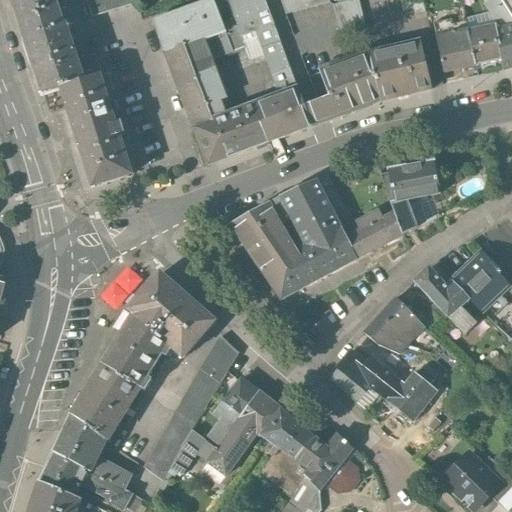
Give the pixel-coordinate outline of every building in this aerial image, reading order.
[(56,9),(52,0),(11,0),(25,40),(63,27),(63,28),(64,27),(70,26),(64,6),(56,9)] [(136,0),(86,0),(92,18),(137,4),(136,0)] [(204,46),(210,62),(243,50),(239,38),(227,7),(224,0),(212,0),(213,2),(152,24),(165,60),(204,46)] [(290,69),(263,0),(246,0),(227,7),(239,38),(254,32),(271,76),(290,69)] [(327,0),(280,0),(286,15),(329,4),(327,0)] [(357,0),(334,7),(342,40),(365,34),(357,0)] [(511,0),(498,0),(511,24),(511,0)] [(64,27),(63,28),(63,27),(25,40),(45,95),(60,90),(98,77),(101,76),(93,55),(82,59),(73,37),(68,39),(64,27)] [(494,28),(467,34),(475,68),(501,63),(495,34),(494,28)] [(511,30),(495,34),(501,63),(502,65),(504,70),(511,69),(511,30)] [(466,31),(435,38),(444,76),(475,68),(467,34),(466,31)] [(219,82),(210,62),(204,46),(165,60),(179,97),(199,90),(219,82)] [(421,46),(369,58),(384,105),(431,93),(421,46)] [(369,58),(321,75),(329,99),(304,108),(312,130),(384,105),(369,58)] [(290,69),(271,76),(278,96),(255,105),(270,146),(312,130),(304,108),(290,69)] [(131,177),(98,77),(60,90),(95,188),(131,177)] [(219,82),(199,90),(179,97),(193,134),(212,127),(207,113),(220,108),(228,105),(219,82)] [(255,105),(223,116),(220,108),(207,113),(212,127),(226,162),(270,146),(255,105)] [(212,127),(193,134),(207,169),(226,162),(212,127)] [(388,177),(382,178),(391,206),(395,216),(406,240),(419,233),(409,206),(441,199),(436,164),(387,172),(388,177)] [(332,213),(316,182),(281,200),(282,202),(293,224),(307,251),(342,233),(332,213)] [(293,224),(282,202),(270,209),(280,225),(283,230),(293,224)] [(270,209),(268,206),(231,228),(262,276),(299,256),(283,230),(280,225),(270,209)] [(343,207),(332,213),(342,233),(345,240),(357,234),(354,227),(343,207)] [(357,234),(345,240),(359,265),(406,240),(395,216),(382,223),(378,215),(354,227),(357,234)] [(299,256),(262,276),(281,309),(359,265),(345,240),(342,233),(307,251),(299,256)] [(482,254),(452,283),(454,285),(469,300),(482,313),(508,288),(495,275),(499,271),(482,254)] [(454,285),(448,290),(430,270),(416,283),(449,318),(469,300),(454,285)] [(160,275),(129,311),(168,345),(199,310),(160,275)] [(0,278),(0,315),(10,282),(0,278)] [(396,302),(366,334),(377,345),(399,355),(424,327),(396,302)] [(216,324),(199,310),(168,345),(184,359),(216,324)] [(168,345),(134,316),(104,366),(141,389),(146,392),(153,381),(149,378),(168,345)] [(223,337),(203,371),(221,384),(239,353),(223,337)] [(405,386),(371,358),(366,364),(351,352),(336,370),(365,394),(370,388),(390,404),(405,386)] [(141,389),(104,366),(72,418),(106,443),(141,389)] [(365,394),(336,370),(331,377),(357,402),(365,394)] [(203,371),(178,412),(196,424),(212,399),(221,384),(203,371)] [(407,388),(405,386),(390,404),(396,410),(412,423),(431,401),(429,399),(436,391),(417,375),(407,388)] [(239,379),(214,413),(220,417),(205,437),(208,438),(217,444),(219,446),(257,392),(239,379)] [(260,394),(249,415),(246,413),(209,465),(227,478),(261,434),(279,409),(260,394)] [(316,437),(279,409),(261,434),(272,442),(266,449),(275,456),(262,474),(294,498),(307,480),(301,475),(309,466),(300,459),(316,437)] [(178,412),(144,469),(163,483),(172,469),(183,450),(181,449),(192,431),(196,424),(178,412)] [(106,443),(72,418),(55,454),(125,491),(132,476),(106,463),(103,463),(102,466),(96,463),(106,443)] [(204,441),(192,431),(181,449),(183,450),(194,457),(204,441)] [(352,450),(337,438),(329,447),(316,437),(300,459),(309,466),(301,475),(307,480),(318,488),(323,482),(337,493),(349,493),(358,483),(357,471),(344,461),(352,450)] [(217,444),(208,438),(198,454),(206,460),(217,444)] [(194,457),(183,450),(172,469),(182,475),(194,457)] [(125,491),(55,454),(40,485),(75,500),(76,497),(82,485),(109,500),(108,502),(125,511),(125,509),(132,496),(125,491)] [(496,480),(469,454),(442,481),(473,511),(490,495),(500,484),(496,480)] [(490,495),(498,503),(511,488),(511,479),(504,472),(496,480),(500,484),(490,495)] [(294,498),(291,502),(304,511),(319,511),(320,511),(318,488),(307,480),(294,498)] [(75,500),(40,485),(31,511),(77,511),(82,500),(76,497),(75,500)] [(511,488),(498,503),(506,511),(507,511),(511,507),(511,488)] [(136,511),(142,501),(132,496),(125,509),(130,511),(136,511)] [(304,511),(291,502),(283,511),(304,511)]
